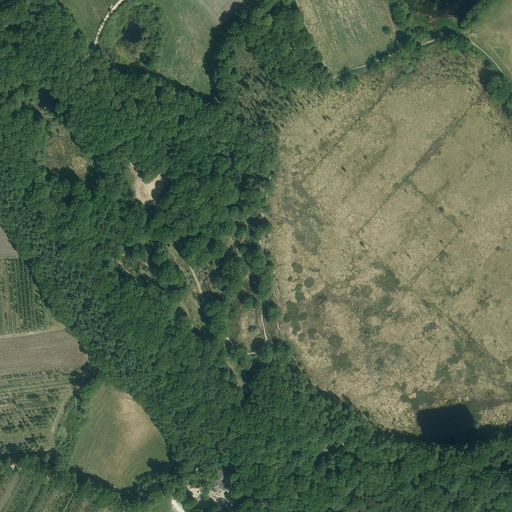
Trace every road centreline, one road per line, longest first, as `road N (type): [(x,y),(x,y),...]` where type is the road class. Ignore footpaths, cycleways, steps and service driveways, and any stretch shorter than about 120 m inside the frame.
road 1 (track): [(0,150),(164,367)]
road 2 (track): [(0,337),(70,329),(24,257)]
road 3 (track): [(265,499),(299,479),(400,457)]
road 4 (track): [(0,465),(123,511)]
